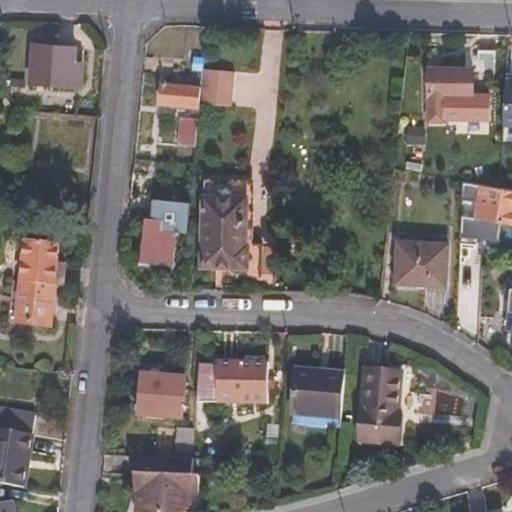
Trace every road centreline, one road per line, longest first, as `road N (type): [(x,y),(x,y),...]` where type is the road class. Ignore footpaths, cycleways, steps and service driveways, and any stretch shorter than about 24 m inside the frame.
road 1 (residential): [(100,301),(377,319),(440,339),(511,386)]
road 2 (residential): [(132,7),(100,301)]
road 3 (residential): [(100,301),(80,511)]
road 4 (residential): [(308,7),(511,17)]
road 5 (residential): [(511,458),(324,511)]
road 6 (residential): [(132,7),(308,7)]
